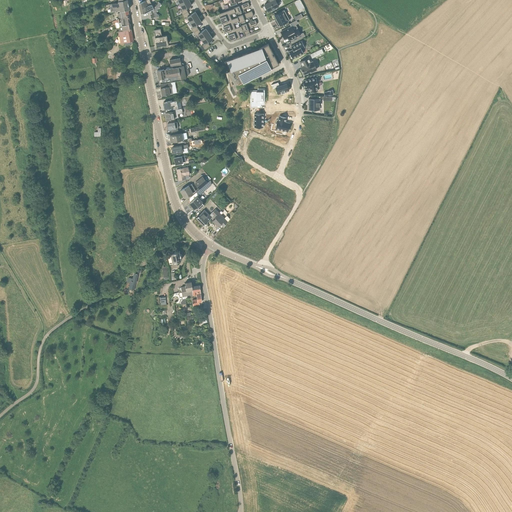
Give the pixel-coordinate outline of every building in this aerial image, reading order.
[(146,1),(147,0),(144,0),(144,1),(139,3),(140,8),(144,8),(144,7),(151,4),(150,2),(146,3),(146,1)] [(188,0),(180,4),(183,9),(180,10),(183,14),(188,12),(186,8),(191,5),(188,0)] [(277,3),(279,1),(280,1),(278,0),(268,0),(269,2),(264,4),(268,12),(271,10),(272,11),(276,9),(275,8),(279,6),(277,3)] [(301,0),(297,0),(295,1),(299,8),(304,5),(301,0)] [(235,12),(238,17),(242,15),(241,12),(241,10),(250,7),(249,5),(249,3),(248,2),(247,2),(234,8),(235,12)] [(120,11),(128,9),(129,9),(128,4),(110,7),(111,12),(116,11),(116,10),(120,10),(120,11)] [(140,8),(141,14),(146,13),(150,10),(152,14),(150,14),(151,18),(159,16),(156,13),(155,13),(154,10),(153,10),(153,9),(154,8),(152,5),(151,4),(144,7),(144,8),(140,8)] [(234,8),(219,14),(220,17),(219,18),(220,19),(222,24),(223,23),(222,23),(231,19),(229,14),(235,12),(234,8)] [(118,13),(119,18),(122,17),(129,15),(128,10),(128,9),(120,11),(120,13),(118,13)] [(277,18),(274,20),(275,20),(276,21),(278,26),(283,24),(284,26),(289,24),(288,21),(290,20),(284,10),(275,15),(277,18)] [(242,15),(238,17),(239,20),(241,26),(246,24),(246,23),(245,21),(244,19),(253,16),(253,14),(252,11),(247,13),(244,14),(242,15)] [(188,12),(183,14),(185,19),(187,17),(190,22),(198,17),(195,12),(190,15),(188,12)] [(122,17),(119,18),(120,18),(121,23),(119,23),(119,27),(120,27),(122,26),(130,24),(129,15),(122,17)] [(198,17),(190,22),(193,27),(191,28),(193,32),(198,29),(196,25),(202,22),(198,17)] [(231,19),(222,23),(223,23),(224,26),(223,26),(224,28),(225,32),(228,32),(227,31),(235,28),(233,23),(239,20),(238,17),(231,19)] [(246,24),(241,26),(243,30),(243,31),(245,35),(249,33),(250,33),(248,30),(249,29),(248,28),(257,25),(256,23),(257,23),(255,20),(253,21),(249,22),(246,23),(246,24)] [(235,28),(227,31),(228,32),(229,34),(228,35),(228,37),(230,41),(236,38),(236,39),(241,38),(238,31),(243,30),(241,26),(235,28)] [(291,26),(281,32),(285,39),(288,37),(290,40),(292,43),(305,36),(303,33),(300,34),(297,28),(294,30),(292,26),(291,26)] [(160,29),(159,29),(154,30),(157,46),(162,45),(168,44),(167,35),(162,36),(160,29)] [(198,29),(193,32),(196,36),(198,35),(201,39),(209,34),(206,29),(200,32),(198,29)] [(131,30),(119,32),(120,43),(124,42),(125,46),(132,44),(131,41),(133,41),(131,30)] [(209,34),(201,39),(204,44),(202,45),(203,46),(205,49),(205,50),(210,46),(207,42),(213,38),(209,34)] [(293,50),(289,52),(293,59),(304,53),(301,49),(305,47),(302,41),(291,47),(293,50)] [(272,53),(273,53),(268,44),(259,48),(261,51),(254,55),(252,51),(224,62),(228,71),(232,70),(235,75),(234,76),(235,79),(237,78),(240,83),(238,84),(239,85),(270,69),(279,64),(274,55),(273,55),(272,53)] [(320,49),(311,53),(313,57),(322,53),(320,49)] [(161,78),(162,82),(168,81),(186,78),(184,65),(183,63),(182,63),(181,63),(180,58),(169,60),(170,66),(172,65),(172,67),(157,70),(159,79),(161,78)] [(309,58),(300,62),(302,67),(301,67),(302,69),(301,69),(302,70),(301,71),(303,74),(304,74),(311,71),(311,72),(313,71),(314,74),(322,72),(322,71),(322,72),(320,68),(317,69),(313,61),(311,62),(309,58)] [(316,78),(303,81),(305,89),(310,88),(311,92),(318,91),(317,86),(318,86),(316,78)] [(165,83),(160,84),(161,89),(161,91),(162,95),(173,93),(177,93),(175,82),(171,82),(165,83)] [(277,82),(272,84),(273,88),(276,87),(278,93),(282,92),(285,91),(289,90),(286,83),(279,85),(277,82)] [(261,91),(253,91),(253,103),(261,103),(261,91)] [(309,98),(308,110),(309,110),(319,110),(319,99),(309,99),(309,98)] [(164,106),(163,106),(164,109),(165,108),(165,109),(168,108),(168,110),(178,108),(176,100),(173,101),(172,101),(166,102),(164,102),(163,102),(164,106)] [(177,111),(166,113),(167,120),(179,118),(178,114),(178,112),(177,111)] [(263,114),(254,114),(254,127),(263,127),(263,114)] [(278,120),(276,129),(288,131),(290,123),(286,122),(287,118),(279,116),(278,120)] [(168,127),(167,127),(168,130),(169,130),(173,129),(173,132),(178,131),(177,128),(178,128),(177,122),(174,122),(167,123),(168,127)] [(170,136),(169,137),(170,138),(171,142),(175,141),(178,143),(184,142),(191,141),(192,141),(191,138),(184,139),(183,138),(182,133),(175,135),(170,136)] [(177,146),(172,147),(173,154),(178,153),(186,151),(186,148),(189,148),(188,144),(177,146)] [(179,157),(174,158),(176,164),(181,163),(183,162),(186,162),(184,156),(179,157)] [(181,168),(177,169),(179,180),(184,179),(186,178),(185,176),(188,175),(188,171),(189,171),(188,167),(181,168)] [(207,181),(203,177),(195,184),(199,189),(207,181)] [(190,197),(193,200),(189,204),(193,209),(194,208),(197,211),(204,205),(202,202),(202,201),(198,196),(210,186),(207,182),(196,192),(190,197)] [(185,188),(181,190),(185,197),(189,195),(193,192),(189,185),(185,188)] [(210,215),(204,209),(196,217),(204,225),(212,217),(214,215),(215,217),(219,213),(215,209),(211,213),(210,215)] [(219,213),(215,217),(216,217),(212,221),(218,227),(221,224),(224,227),(228,222),(219,213)] [(257,241),(258,242),(253,250),(261,254),(267,243),(265,242),(260,239),(262,236),(258,234),(254,240),(257,241)] [(171,253),(171,254),(168,255),(170,264),(173,263),(174,264),(177,263),(178,262),(178,260),(182,259),(180,251),(171,253)] [(151,272),(154,265),(148,262),(145,269),(151,272)] [(138,275),(139,275),(140,270),(137,269),(136,273),(134,273),(133,279),(131,278),(128,278),(127,282),(130,283),(129,289),(135,290),(136,286),(138,275)] [(193,289),(186,290),(187,295),(187,297),(193,296),(193,295),(196,295),(197,295),(197,294),(197,293),(201,292),(200,285),(199,285),(198,280),(195,280),(195,286),(192,286),(193,289)] [(192,281),(185,283),(185,286),(181,287),(183,296),(187,295),(186,290),(193,289),(192,286),(192,281)] [(202,302),(201,292),(197,293),(197,294),(197,295),(196,295),(197,299),(192,299),(193,305),(194,305),(199,304),(199,302),(202,302)]
